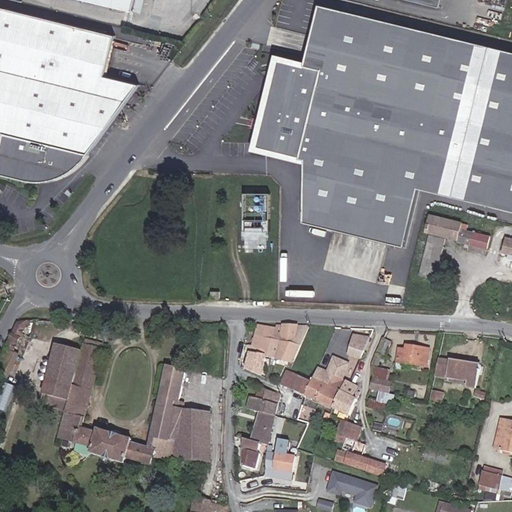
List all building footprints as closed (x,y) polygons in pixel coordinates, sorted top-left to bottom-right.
[(92,0),(154,15),(157,0),(92,0)] [(511,48),(324,2),(294,59),(282,56),(279,72),(269,83),(263,122),(271,152),(308,161),(306,223),(407,248),(421,190),(511,212),(511,48)] [(68,180),(74,176),(80,170),(86,163),(124,111),(142,85),(108,76),(113,57),(118,35),(7,8),(6,11),(0,9),(0,159),(3,160),(0,165),(0,177),(29,187),(40,188),(43,179),(56,183),(56,185),(68,180)] [(272,240),(273,194),(247,194),(247,240),(272,240)] [(493,242),(470,236),(471,230),(433,220),(429,235),(461,244),(460,247),(473,250),(490,255),(493,242)] [(433,239),(421,280),(437,284),(449,243),(433,239)] [(490,255),(473,250),(472,255),(488,259),(490,255)] [(216,292),(215,300),(224,300),(224,292),(216,292)] [(7,351),(17,355),(30,321),(19,322),(7,351)] [(269,361),(273,342),(277,327),(261,324),(255,349),(262,351),(261,359),(269,361)] [(282,343),(296,345),(301,326),(277,324),(277,327),(273,342),(282,343)] [(307,346),(309,343),(315,326),(301,326),(296,345),(307,346)] [(350,355),(366,361),(374,340),(358,334),(350,355)] [(87,346),(106,351),(107,341),(89,338),(87,346)] [(269,361),(278,362),(282,343),(273,342),(269,361)] [(48,391),(73,398),(86,350),(60,343),(48,391)] [(295,370),(307,346),(296,345),(282,343),(278,362),(294,365),(292,369),(295,370)] [(69,416),(86,421),(106,351),(87,346),(86,350),(73,398),(71,407),(69,416)] [(250,371),(266,378),(269,361),(261,359),(262,351),(255,349),(251,348),(249,358),(252,359),(250,371)] [(401,364),(431,369),(435,352),(415,348),(414,353),(410,352),(404,351),(401,364)] [(0,367),(0,379),(9,383),(20,356),(17,355),(7,351),(0,367)] [(475,390),(483,391),(488,366),(445,361),(443,378),(476,383),(475,390)] [(134,460),(161,465),(162,460),(214,460),(215,412),(184,410),(192,371),(171,367),(155,448),(139,444),(104,435),(84,430),(80,429),(80,426),(67,423),(63,441),(98,450),(96,459),(132,467),(134,460)] [(322,403),(329,385),(318,380),(317,382),(292,371),(284,386),(322,403)] [(322,403),(338,410),(351,384),(338,378),(335,387),(329,385),(322,403)] [(376,391),(394,395),(396,383),(378,380),(376,391)] [(9,410),(14,386),(7,384),(1,408),(9,410)] [(363,389),(351,384),(338,410),(354,418),(364,395),(361,394),(363,389)] [(270,447),(279,418),(282,407),(267,401),(271,391),(263,388),(260,397),(256,396),(251,412),(265,416),(256,443),(263,445),(270,447)] [(45,400),(71,407),(73,398),(48,391),(45,400)] [(267,401),(282,407),(285,397),(271,391),(267,401)] [(434,408),(445,410),(447,397),(437,395),(434,408)] [(407,409),(415,411),(417,404),(408,401),(407,409)] [(308,425),(311,417),(304,414),(301,422),(308,425)] [(80,429),(84,430),(86,421),(69,416),(67,423),(80,426),(80,429)] [(362,444),(367,429),(346,423),(339,445),(349,448),(348,452),(358,455),(359,456),(358,458),(357,457),(354,457),(354,459),(344,456),(341,464),(380,475),(382,466),(366,460),(370,446),(362,444)] [(139,444),(140,442),(105,433),(104,435),(139,444)] [(243,466),(257,469),(263,445),(256,443),(249,441),(243,466)] [(281,457),(291,458),(293,445),(283,444),(281,457)] [(273,472),(297,475),(299,460),(291,458),(281,457),(271,455),(267,477),(272,478),(273,476),(273,472)] [(488,487),(509,492),(511,478),(491,473),(488,487)] [(375,511),(377,511),(383,492),(339,478),(334,497),(346,500),(347,496),(363,501),(361,507),(375,511)] [(229,511),(227,492),(200,486),(195,511),(229,511)] [(255,511),(264,511),(267,493),(258,492),(255,511)] [(271,511),(276,511),(278,495),(267,493),(264,511),(271,511)]
